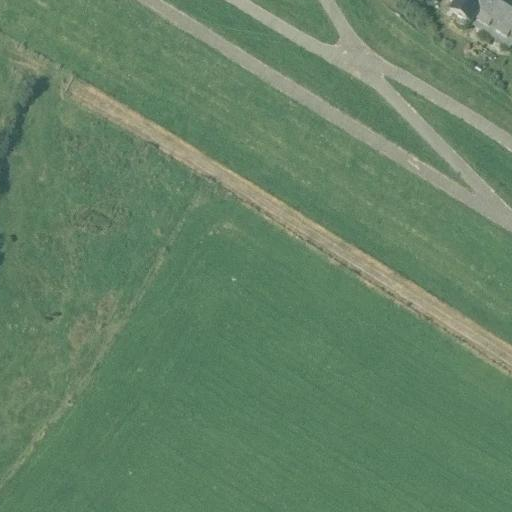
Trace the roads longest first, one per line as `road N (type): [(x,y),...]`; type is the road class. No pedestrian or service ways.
road 1 (track): [(62,89),(511,366)]
road 2 (track): [(230,0),(308,49),(419,91),(511,153)]
road 3 (track): [(320,0),(394,109),(511,229)]
